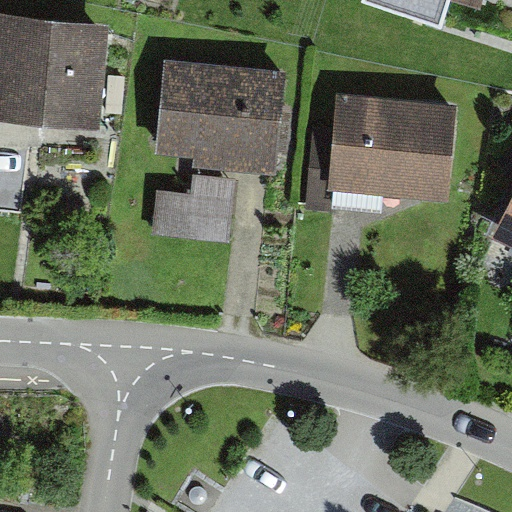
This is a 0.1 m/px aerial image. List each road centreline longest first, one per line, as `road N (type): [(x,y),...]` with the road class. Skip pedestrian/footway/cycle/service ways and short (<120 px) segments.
road 1 (residential): [(511,446),(370,390),(276,366),(130,348)]
road 2 (residential): [(106,511),(130,348)]
road 3 (residential): [(130,348),(0,342)]
